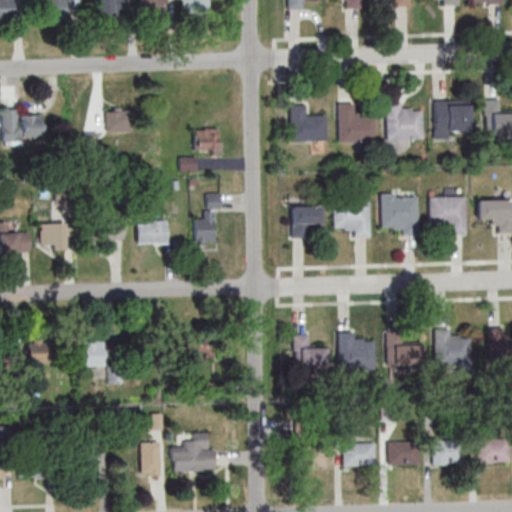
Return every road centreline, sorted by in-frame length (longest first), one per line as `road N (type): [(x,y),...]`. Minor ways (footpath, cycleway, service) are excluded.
road 1 (residential): [(511,51),(0,69)]
road 2 (residential): [(511,280),(0,295)]
road 3 (residential): [(250,0),(257,511)]
